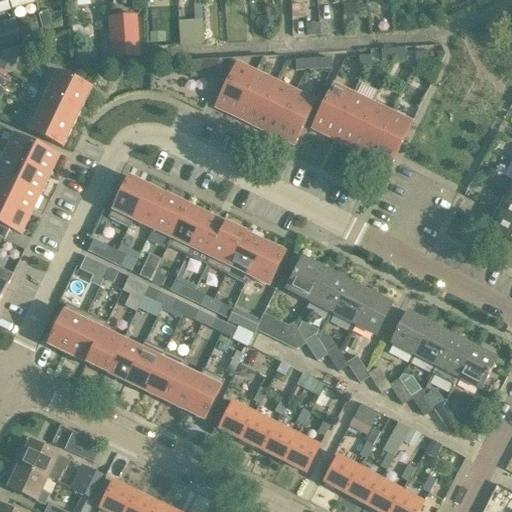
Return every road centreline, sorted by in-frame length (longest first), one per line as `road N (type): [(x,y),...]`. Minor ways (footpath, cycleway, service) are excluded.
road 1 (residential): [(389,248),(167,137),(137,136),(118,148),(5,384)]
road 2 (residential): [(276,511),(5,384)]
road 3 (residential): [(511,313),(389,248)]
